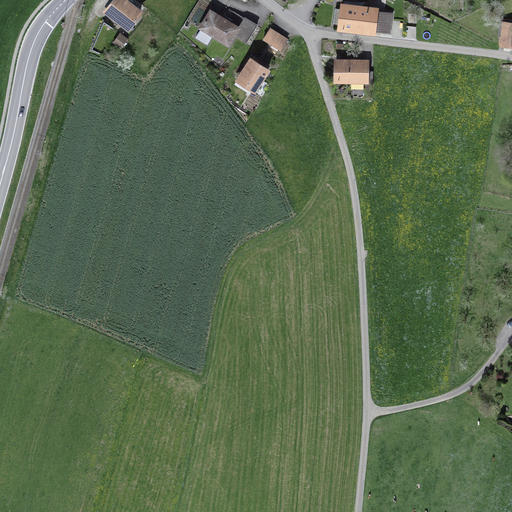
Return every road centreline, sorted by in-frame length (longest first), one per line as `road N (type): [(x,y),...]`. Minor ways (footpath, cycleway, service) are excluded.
road 1 (unclassified): [(262,0),(305,31),(352,179),(365,356),(358,511)]
road 2 (secondary): [(0,184),(30,51),(65,0)]
road 3 (track): [(511,328),(466,391),(366,414)]
